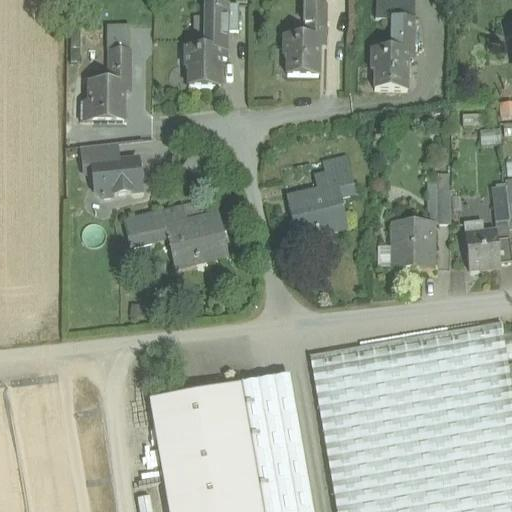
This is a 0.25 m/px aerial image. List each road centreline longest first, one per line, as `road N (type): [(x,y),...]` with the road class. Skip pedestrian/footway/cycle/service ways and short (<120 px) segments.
road 1 (residential): [(0,356),(286,330)]
road 2 (residential): [(286,330),(511,302)]
road 3 (residential): [(286,330),(251,120)]
road 4 (track): [(118,341),(151,511)]
